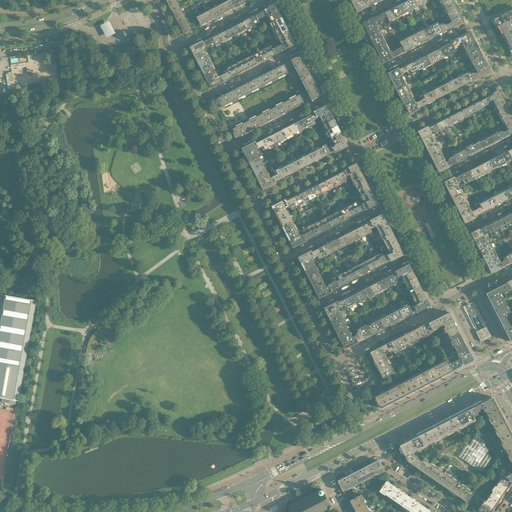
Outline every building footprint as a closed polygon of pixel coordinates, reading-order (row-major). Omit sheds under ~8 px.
[(176,0),(166,0),(172,10),(180,6),(176,0)] [(231,0),(229,0),(219,5),(224,13),(235,7),(231,0)] [(364,0),(363,0),(353,5),(357,12),(368,7),(365,1),(366,1),(364,0)] [(409,0),(406,0),(403,2),(408,12),(414,9),(409,0)] [(417,0),(409,0),(414,9),(420,6),(417,0)] [(452,0),(448,0),(441,4),(444,10),(455,4),(452,0)] [(403,2),(396,5),(401,15),(408,12),(403,2)] [(281,18),(274,4),(264,10),(266,15),(270,23),(281,18)] [(455,4),(444,10),(447,15),(458,10),(455,4)] [(219,5),(208,11),(212,19),(224,13),(219,5)] [(396,5),(390,9),(395,18),(401,15),(396,5)] [(180,6),(172,10),(177,22),(186,18),(180,6)] [(390,9),(384,12),(386,16),(387,18),(389,21),(395,18),(390,9)] [(264,10),(254,14),(257,20),(266,15),(264,10)] [(458,10),(447,15),(450,21),(461,16),(458,10)] [(511,10),(494,20),(499,30),(501,29),(509,46),(508,47),(511,55),(511,10)] [(196,17),(200,25),(212,19),(208,11),(196,17)] [(384,12),(373,18),(375,22),(380,20),(383,20),(384,19),(387,18),(386,16),(384,12)] [(259,23),(257,20),(254,14),(248,18),(253,26),(255,29),(258,28),(256,24),(259,23)] [(461,16),(450,21),(451,22),(453,27),(464,21),(461,16)] [(186,18),(177,22),(184,34),(192,30),(186,18)] [(248,18),(242,21),(247,29),(253,26),(248,18)] [(288,31),(281,18),(270,23),(277,36),(288,31)] [(373,18),(362,23),(366,30),(376,24),(375,22),(373,18)] [(109,20),(100,24),(107,37),(116,32),(109,20)] [(242,21),(236,24),(240,32),(247,29),(242,21)] [(442,33),(453,27),(451,22),(447,24),(445,25),(442,24),(438,26),(442,33)] [(437,23),(431,26),(436,36),(442,33),(438,26),(437,23)] [(236,24),(230,27),(234,36),(240,32),(236,24)] [(376,24),(366,30),(369,36),(379,31),(376,24)] [(431,26),(424,29),(430,39),(436,36),(431,26)] [(230,27),(224,30),(228,39),(234,36),(230,27)] [(424,29),(418,32),(423,42),(430,39),(424,29)] [(224,30),(217,34),(222,42),(228,39),(224,30)] [(288,31),(277,36),(281,43),(291,37),(288,31)] [(379,31),(369,36),(373,43),(383,38),(379,31)] [(423,42),(418,32),(412,35),(417,45),(423,42)] [(469,32),(459,37),(461,41),(460,42),(461,42),(461,43),(472,38),(469,32)] [(211,37),(215,44),(216,45),(222,42),(217,34),(211,37)] [(412,35),(406,39),(411,49),(417,45),(412,35)] [(211,37),(202,42),(204,47),(210,44),(211,46),(215,44),(211,37)] [(291,37),(281,43),(281,44),(284,50),(295,44),(291,37)] [(459,37),(450,42),(454,49),(456,48),(456,47),(459,45),(458,44),(460,42),(461,41),(459,37)] [(383,38),(373,43),(376,49),(386,44),(383,38)] [(472,38),(461,43),(464,49),(475,43),(472,38)] [(411,49),(406,39),(399,42),(401,46),(402,47),(405,52),(411,49)] [(202,42),(190,47),(193,53),(203,48),(205,48),(204,47),(202,42)] [(450,42),(444,45),(449,55),(455,51),(454,49),(450,42)] [(475,43),(464,49),(467,55),(478,49),(475,43)] [(281,44),(272,49),(275,54),(284,50),(281,44)] [(386,44),(376,49),(379,56),(390,51),(386,44)] [(444,45),(438,48),(443,58),(449,55),(444,45)] [(271,46),(265,49),(269,58),(275,54),(272,49),(271,46)] [(390,53),(393,58),(405,52),(402,47),(401,46),(399,47),(397,48),(397,50),(390,53)] [(203,48),(193,53),(197,60),(207,55),(203,48)] [(438,48),(432,51),(437,61),(443,58),(438,48)] [(265,49),(259,52),(263,61),(269,58),(265,49)] [(478,49),(467,55),(470,60),(481,54),(478,49)] [(390,51),(379,56),(383,63),(393,58),(390,53),(390,51)] [(432,51),(426,54),(431,64),(437,61),(432,51)] [(259,52),(252,55),(257,64),(263,61),(259,52)] [(426,54),(419,58),(424,67),(431,64),(426,54)] [(481,54),(470,60),(473,66),(484,60),(481,54)] [(207,55),(197,60),(201,67),(210,62),(207,55)] [(252,55),(246,58),(250,67),(257,64),(252,55)] [(307,68),(303,61),(300,55),(299,56),(292,59),(299,72),(307,68)] [(246,58),(240,62),(244,70),(250,67),(246,58)] [(419,58),(413,61),(418,70),(424,67),(419,58)] [(300,75),(299,72),(292,59),(283,64),(284,64),(283,64),(286,70),(288,73),(282,76),(282,77),(290,73),(293,78),(300,75)] [(484,60),(473,66),(475,71),(487,65),(484,60)] [(413,61),(407,64),(412,73),(418,70),(413,61)] [(444,61),(440,64),(441,66),(438,68),(440,70),(448,66),(447,64),(446,64),(444,61)] [(210,62),(201,67),(204,74),(214,69),(210,62)] [(240,62),(234,65),(238,73),(244,70),(240,62)] [(288,73),(286,70),(283,64),(270,71),(274,79),(282,76),(288,73)] [(407,64),(397,69),(400,74),(405,72),(407,72),(407,73),(408,75),(412,73),(407,64)] [(227,68),(228,69),(232,77),(238,73),(234,65),(227,68)] [(487,65),(475,71),(476,72),(477,73),(480,77),(490,72),(487,65)] [(314,82),(310,75),(307,68),(299,72),(300,75),(306,86),(314,82)] [(214,69),(204,74),(208,81),(218,76),(214,69)] [(232,77),(228,69),(224,71),(225,73),(223,74),(221,71),(218,73),(220,76),(222,82),(232,77)] [(397,69),(392,72),(392,71),(388,73),(390,77),(392,81),(402,76),(400,74),(397,69)] [(5,72),(6,81),(14,80),(14,71),(5,72)] [(270,71),(257,78),(261,86),(274,79),(270,71)] [(465,72),(459,75),(465,85),(471,82),(467,74),(465,72)] [(469,73),(467,74),(471,82),(480,77),(477,73),(476,72),(473,74),(473,72),(470,74),(469,73)] [(218,76),(208,81),(211,87),(222,82),(220,76),(219,75),(218,76)] [(465,85),(459,75),(453,78),(459,88),(465,85)] [(402,76),(392,81),(396,89),(406,84),(402,76)] [(257,78),(243,85),(248,93),(261,86),(257,78)] [(459,88),(453,78),(447,81),(453,91),(459,88)] [(453,91),(447,81),(441,84),(446,94),(453,91)] [(321,95),(318,89),(314,82),(306,86),(309,93),(308,94),(311,100),(321,95)] [(407,84),(406,84),(396,89),(401,97),(410,93),(411,92),(407,84)] [(446,94),(441,84),(435,87),(440,98),(446,94)] [(243,85),(230,92),(234,100),(248,93),(243,85)] [(440,98),(435,87),(429,91),(434,101),(440,98)] [(434,101),(429,91),(423,94),(428,104),(434,101)] [(500,91),(498,91),(489,95),(491,100),(490,100),(491,102),(502,96),(500,91)] [(230,92),(217,99),(221,107),(234,100),(230,92)] [(410,93),(401,97),(405,105),(414,100),(410,93)] [(299,94),(286,101),(290,110),(304,103),(299,94)] [(419,96),(420,97),(420,99),(420,100),(415,103),(418,109),(428,104),(423,94),(419,96)] [(489,95),(480,100),(483,106),(487,104),(488,101),(490,100),(491,100),(489,95)] [(502,96),(491,102),(494,107),(505,102),(502,96)] [(414,100),(405,105),(407,110),(406,110),(409,114),(413,112),(418,109),(415,103),(414,100)] [(480,100),(474,103),(478,111),(484,108),(483,106),(480,100)] [(286,101),(272,108),(277,117),(290,110),(286,101)] [(505,102),(494,107),(497,113),(508,107),(505,102)] [(474,103),(467,106),(472,114),(478,111),(474,103)] [(325,106),(314,112),(317,118),(319,117),(319,116),(329,111),(327,107),(325,106)] [(467,106),(461,109),(465,118),(472,114),(467,106)] [(72,115),(70,113),(73,110),(71,112),(65,107),(61,111),(68,116),(65,120),(67,118),(69,119),(72,115)] [(508,107),(497,113),(500,118),(511,112),(508,107)] [(272,108),(259,115),(264,124),(277,117),(272,108)] [(461,109),(455,113),(459,121),(465,118),(461,109)] [(329,111),(319,116),(319,117),(323,123),(333,118),(329,111)] [(315,119),(317,118),(314,112),(306,116),(311,126),(315,124),(314,121),(316,120),(315,119)] [(511,114),(511,112),(500,118),(502,123),(511,118),(511,114)] [(455,113),(448,116),(453,124),(459,121),(455,113)] [(259,115),(246,122),(250,131),(264,124),(259,115)] [(306,116),(300,119),(305,129),(311,126),(306,116)] [(448,116),(442,119),(446,128),(453,124),(448,116)] [(333,118),(323,123),(326,131),(336,125),(333,118)] [(511,118),(502,123),(505,129),(511,125),(511,118)] [(300,119),(294,122),(299,132),(305,129),(300,119)] [(442,119),(436,123),(439,129),(440,131),(446,128),(442,119)] [(246,122),(232,129),(237,137),(250,131),(246,122)] [(294,122),(287,126),(292,135),(299,132),(294,122)] [(436,123),(427,127),(429,132),(430,132),(432,130),(435,131),(439,129),(436,123)] [(336,125),(326,131),(330,138),(340,133),(336,125)] [(287,126),(281,129),(286,139),(292,135),(287,126)] [(427,127),(419,131),(418,132),(422,139),(431,134),(430,132),(429,132),(427,127)] [(281,129),(275,132),(280,142),(286,139),(281,129)] [(501,131),(497,133),(500,140),(509,135),(507,130),(506,130),(504,131),(501,131)] [(496,131),(490,134),(494,143),(500,140),(497,133),(496,131)] [(275,132),(269,135),(274,145),(280,142),(275,132)] [(312,135),(314,140),(320,138),(317,132),(312,135)] [(340,133),(330,138),(334,145),(344,140),(340,133)] [(431,134),(422,139),(426,147),(436,142),(432,134),(431,134)] [(490,134),(483,137),(488,146),(494,143),(490,134)] [(269,135),(263,138),(268,148),(274,145),(269,135)] [(483,137),(477,141),(481,150),(488,146),(483,137)] [(263,138),(254,143),(258,149),(261,147),(263,151),(268,148),(263,138)] [(334,145),(332,146),(335,152),(346,146),(346,144),(344,140),(334,145)] [(477,141),(471,144),(475,153),(481,150),(477,141)] [(436,142),(426,147),(430,155),(440,150),(441,150),(436,142)] [(254,143),(243,149),(246,154),(255,149),(256,150),(258,149),(254,143)] [(326,144),(319,148),(324,157),(335,152),(332,146),(328,148),(326,144)] [(471,144),(464,147),(469,156),(475,153),(471,144)] [(464,147),(458,150),(463,159),(469,156),(464,147)] [(324,157),(319,148),(315,149),(321,159),(324,157)] [(255,149),(246,154),(249,162),(259,157),(256,150),(255,149)] [(315,149),(309,153),(314,163),(321,159),(315,149)] [(440,150),(430,155),(435,163),(444,159),(444,158),(440,150)] [(452,154),(453,155),(456,163),(463,159),(458,150),(452,154)] [(507,150),(500,153),(505,163),(511,159),(511,157),(510,157),(507,150)] [(309,153),(303,156),(308,166),(314,163),(309,153)] [(500,153),(494,156),(499,166),(505,163),(500,153)] [(448,160),(445,162),(448,167),(456,163),(453,155),(449,157),(448,160)] [(303,156),(297,159),(302,169),(308,166),(303,156)] [(494,156),(488,160),(493,169),(499,166),(494,156)] [(259,157),(249,162),(253,169),(263,164),(259,157)] [(297,159),(291,162),(296,172),(302,169),(297,159)] [(444,159),(435,163),(439,171),(448,167),(445,162),(444,159)] [(488,160),(481,163),(486,173),(493,169),(488,160)] [(291,162),(284,165),(290,175),(296,172),(291,162)] [(481,163),(475,166),(480,176),(486,173),(481,163)] [(263,164),(253,169),(257,176),(266,171),(263,164)] [(355,164),(344,170),(347,176),(349,175),(359,169),(357,165),(355,164)] [(284,165),(278,169),(283,178),(290,175),(284,165)] [(475,166),(469,169),(474,179),(480,176),(475,166)] [(276,175),(272,177),(275,183),(283,178),(278,169),(274,171),(276,175)] [(349,175),(353,182),(363,177),(359,169),(349,175)] [(469,169),(463,172),(468,182),(474,179),(469,169)] [(344,170),(337,173),(342,183),(346,181),(345,180),(347,179),(347,177),(347,176),(344,170)] [(266,171),(257,176),(260,183),(270,178),(266,171)] [(463,172),(454,177),(456,183),(457,183),(461,180),(463,181),(463,182),(464,184),(468,182),(463,172)] [(337,173),(330,177),(336,187),(342,183),(337,173)] [(270,178),(260,183),(263,189),(275,183),(272,177),(270,178)] [(330,177),(324,180),(329,190),(336,187),(330,177)] [(363,177),(353,182),(356,189),(366,184),(363,177)] [(454,177),(445,181),(444,182),(448,190),(458,185),(457,183),(456,183),(454,177)] [(324,180),(317,183),(322,193),(329,190),(324,180)] [(317,183),(311,187),(316,197),(322,193),(317,183)] [(366,184),(356,189),(360,196),(370,191),(366,184)] [(458,185),(448,190),(452,198),(462,193),(458,185)] [(511,197),(511,191),(510,186),(503,189),(509,200),(511,197)] [(311,187),(304,190),(309,200),(316,197),(311,187)] [(503,189),(497,193),(502,203),(509,200),(503,189)] [(304,190),(298,193),(303,204),(309,200),(304,190)] [(370,191),(360,196),(363,202),(364,203),(374,198),(370,191)] [(298,193),(291,197),(296,207),(303,204),(298,193)] [(463,193),(462,193),(452,198),(456,206),(466,201),(467,200),(463,193)] [(502,203),(497,193),(491,196),(496,206),(502,203)] [(491,196),(485,199),(490,209),(496,206),(491,196)] [(296,207),(291,197),(284,200),(288,207),(288,208),(290,208),(292,211),(296,210),(295,208),(296,207)] [(364,203),(363,202),(361,204),(364,210),(375,204),(376,202),(374,198),(364,203)] [(485,199),(479,202),(484,212),(490,209),(485,199)] [(284,200),(272,207),(276,213),(285,208),(286,208),(288,207),(284,200)] [(466,201),(456,206),(461,214),(470,209),(466,201)] [(356,202),(353,204),(358,213),(364,210),(361,204),(360,203),(359,202),(357,203),(356,202)] [(476,207),(476,209),(471,211),(474,217),(484,212),(479,202),(475,204),(476,207)] [(353,204),(346,207),(351,217),(358,213),(353,204)] [(346,207),(339,210),(344,220),(351,217),(346,207)] [(285,208),(276,213),(279,220),(289,215),(286,208),(285,208)] [(470,209),(461,214),(465,222),(474,217),(471,211),(470,209)] [(339,210),(333,214),(338,223),(344,220),(339,210)] [(433,212),(412,223),(479,349),(499,340),(433,212)] [(333,214),(327,217),(331,227),(338,223),(333,214)] [(511,221),(508,214),(502,217),(506,225),(511,221)] [(289,215),(279,220),(283,227),(293,222),(289,215)] [(381,215),(370,221),(373,226),(375,225),(376,225),(385,220),(383,215),(381,215)] [(327,217),(320,221),(325,230),(331,227),(327,217)] [(502,217),(495,220),(500,228),(506,225),(502,217)] [(385,220),(376,225),(379,232),(389,227),(385,220)] [(495,220),(489,223),(493,230),(494,231),(500,228),(495,220)] [(320,221),(313,224),(318,233),(325,230),(320,221)] [(370,221),(362,225),(367,235),(370,233),(369,231),(371,231),(370,229),(373,227),(373,226),(370,221)] [(293,222),(283,227),(286,234),(296,229),(293,222)] [(489,223),(479,228),(481,233),(484,231),(485,231),(488,230),(489,232),(493,230),(489,223)] [(313,224),(307,227),(312,237),(318,233),(313,224)] [(362,225),(356,228),(361,238),(367,235),(362,225)] [(301,233),(302,234),(305,240),(312,237),(307,227),(303,229),(304,231),(302,232),(301,233)] [(389,227),(379,232),(383,239),(392,234),(389,227)] [(356,228),(349,231),(355,241),(361,238),(356,228)] [(479,228),(472,232),(470,233),(474,239),(484,234),(486,233),(485,231),(484,231),(481,233),(479,228)] [(296,229),(286,234),(290,241),(300,236),(300,235),(296,229)] [(349,231),(343,234),(348,244),(355,241),(349,231)] [(300,236),(290,241),(293,247),(305,240),(302,234),(300,235),(300,236)] [(343,234),(337,237),(342,247),(348,244),(343,234)] [(392,234),(383,239),(386,246),(396,241),(392,234)] [(484,234),(474,239),(476,245),(487,239),(488,239),(487,237),(486,237),(484,234)] [(337,237),(331,241),(336,251),(342,247),(337,237)] [(487,239),(476,245),(479,250),(490,245),(491,244),(490,242),(489,243),(487,239)] [(331,241),(325,244),(329,254),(336,251),(331,241)] [(396,241),(386,246),(390,253),(400,248),(396,241)] [(325,244),(318,247),(323,257),(329,254),(325,244)] [(490,245),(479,250),(482,255),(493,250),(494,249),(493,247),(492,248),(490,245)] [(318,247),(310,251),(313,257),(314,258),(317,256),(318,258),(320,257),(320,259),(323,257),(318,247)] [(400,248),(390,253),(387,254),(391,260),(401,255),(402,255),(403,254),(402,253),(400,248)] [(493,250),(482,255),(485,261),(495,256),(497,255),(495,253),(494,254),(493,252),(494,252),(493,250)] [(310,251),(298,257),(302,263),(311,258),(311,259),(313,257),(310,251)] [(381,253),(378,254),(383,265),(391,260),(387,254),(387,253),(384,255),(383,253),(381,254),(381,253)] [(383,265),(378,254),(371,258),(376,268),(383,265)] [(495,256),(485,261),(488,266),(499,260),(498,258),(497,259),(495,256)] [(504,260),(502,261),(500,262),(497,264),(499,269),(510,263),(506,256),(503,258),(503,259),(504,260)] [(311,258),(302,263),(305,270),(315,265),(311,259),(311,258)] [(371,258),(365,261),(370,271),(376,268),(371,258)] [(499,260),(488,266),(490,272),(492,272),(499,269),(497,264),(500,262),(499,260)] [(370,271),(365,261),(358,265),(364,274),(370,271)] [(315,265),(305,270),(309,277),(318,272),(315,265)] [(358,265),(352,268),(358,277),(364,274),(358,265)] [(407,265),(396,271),(399,277),(401,276),(411,271),(409,266),(407,265)] [(352,268),(346,271),(351,281),(358,277),(352,268)] [(346,271),(340,274),(345,284),(351,281),(346,271)] [(396,271),(388,275),(393,285),(396,283),(395,282),(397,281),(397,280),(398,279),(398,278),(399,277),(396,271)] [(411,271),(401,276),(405,283),(415,278),(411,271)] [(318,272),(309,277),(312,285),(322,280),(318,272)] [(345,284),(340,274),(334,277),(339,287),(345,284)] [(388,275),(382,278),(387,288),(393,285),(388,275)] [(327,285),(328,285),(331,291),(339,287),(334,277),(331,279),(332,280),(330,281),(331,283),(327,285)] [(382,278),(376,281),(381,291),(387,288),(382,278)] [(415,278),(405,283),(409,290),(418,285),(415,278)] [(322,280),(312,285),(316,292),(326,287),(325,286),(322,280)] [(376,281),(369,285),(374,295),(381,291),(376,281)] [(488,299),(500,293),(510,289),(506,282),(485,293),(486,294),(485,295),(488,299)] [(326,287),(316,292),(319,297),(331,291),(328,285),(325,286),(326,287)] [(369,285),(363,288),(368,298),(374,295),(369,285)] [(418,285),(409,290),(412,297),(422,292),(418,285)] [(363,288),(356,291),(362,301),(368,298),(363,288)] [(356,291),(350,295),(355,305),(362,301),(356,291)] [(422,292),(412,297),(416,304),(426,299),(422,292)] [(500,293),(488,299),(491,306),(503,300),(500,293)] [(36,300),(1,294),(0,298),(0,397),(2,398),(1,402),(15,405),(16,400),(18,401),(25,362),(36,300)] [(350,295),(344,298),(349,308),(355,305),(350,295)] [(344,298),(336,302),(339,308),(341,307),(342,308),(343,307),(344,308),(346,307),(347,309),(349,308),(344,298)] [(426,299),(416,304),(416,305),(414,306),(417,311),(428,306),(428,304),(426,299)] [(503,300),(491,306),(494,312),(506,306),(503,300)] [(336,302),(324,308),(328,314),(337,309),(339,308),(336,302)] [(407,304),(404,305),(409,315),(417,311),(414,306),(414,305),(412,306),(412,305),(410,306),(409,304),(408,305),(407,304)] [(409,315),(404,305),(398,308),(403,318),(409,315)] [(506,306),(494,312),(497,318),(504,315),(510,312),(506,306)] [(403,318),(398,308),(392,312),(397,321),(403,318)] [(337,309),(328,314),(331,321),(341,316),(337,309)] [(397,321),(392,312),(385,315),(390,325),(397,321)] [(448,312),(439,317),(442,323),(452,318),(450,315),(449,315),(448,312)] [(385,315),(378,318),(383,328),(390,325),(385,315)] [(504,315),(497,318),(504,330),(507,328),(507,326),(509,325),(504,315)] [(341,316),(331,321),(335,328),(344,323),(341,316)] [(439,317),(429,321),(428,322),(432,331),(434,330),(437,337),(444,333),(443,331),(440,325),(443,324),(442,323),(439,317)] [(383,328),(378,318),(372,322),(377,331),(383,328)] [(452,318),(442,323),(443,324),(440,325),(443,331),(456,325),(452,318)] [(372,322),(366,325),(371,334),(377,331),(372,322)] [(428,322),(422,325),(427,335),(433,332),(432,331),(428,322)] [(344,323),(335,328),(338,335),(348,330),(344,323)] [(366,325),(360,328),(365,338),(371,334),(366,325)] [(422,325),(415,329),(420,338),(427,335),(422,325)] [(456,325),(443,331),(444,333),(445,335),(447,338),(448,337),(459,331),(456,325)] [(356,335),(354,336),(357,342),(365,338),(360,328),(357,329),(358,331),(356,332),(357,333),(355,334),(356,335)] [(91,338),(96,341),(99,337),(103,333),(98,329),(94,333),(91,338)] [(415,329),(409,332),(414,342),(420,338),(415,329)] [(348,330),(338,335),(342,342),(352,337),(348,330)] [(459,331),(448,337),(447,338),(443,340),(445,343),(446,342),(446,343),(447,342),(449,342),(450,344),(463,338),(459,331)] [(409,332),(403,335),(408,345),(414,342),(409,332)] [(403,335),(397,338),(402,348),(408,345),(403,335)] [(352,337),(342,342),(345,348),(357,342),(354,336),(352,337)] [(96,341),(91,338),(88,344),(86,351),(92,351),(93,346),(96,341)] [(391,341),(395,350),(396,351),(402,348),(397,338),(391,341)] [(450,344),(449,345),(447,346),(448,348),(450,348),(451,347),(452,349),(451,350),(449,351),(450,353),(466,345),(463,338),(450,344)] [(391,341),(380,347),(382,351),(383,351),(387,349),(388,352),(392,350),(393,351),(395,350),(391,341)] [(466,345),(450,353),(449,353),(450,354),(453,360),(459,357),(469,351),(466,345)] [(380,347),(370,352),(373,359),(384,353),(383,351),(382,351),(380,347)] [(469,351),(459,357),(464,365),(473,361),(473,359),(469,351)] [(384,353),(373,359),(376,365),(387,359),(384,353)] [(450,354),(449,353),(445,355),(447,358),(453,371),(464,365),(459,357),(453,360),(450,354)] [(453,371),(447,358),(440,361),(447,374),(453,371)] [(387,359),(376,365),(380,371),(391,366),(387,359)] [(447,374),(440,361),(435,364),(441,377),(447,374)] [(441,377),(435,364),(428,368),(435,380),(441,377)] [(394,372),(391,366),(380,371),(383,378),(394,372)] [(435,380),(428,368),(422,371),(429,383),(435,380)] [(429,383),(422,371),(416,374),(423,387),(429,383)] [(423,387),(416,374),(410,377),(417,390),(423,387)] [(417,390),(410,377),(404,380),(411,393),(417,390)] [(411,393),(404,380),(398,383),(405,396),(411,393)] [(405,396),(398,383),(392,386),(399,399),(405,396)] [(399,399),(392,386),(386,389),(393,402),(399,399)] [(393,402),(386,389),(380,393),(387,405),(393,402)] [(387,405),(380,393),(375,395),(375,396),(374,397),(380,408),(381,407),(381,408),(387,405)] [(491,396),(481,402),(482,406),(482,407),(480,408),(481,410),(483,409),(496,402),(493,397),(491,396)] [(479,417),(477,415),(476,413),(479,411),(478,409),(480,408),(482,407),(482,406),(481,402),(469,408),(473,417),(475,420),(479,417)] [(496,402),(483,409),(486,415),(499,408),(496,402)] [(469,408),(463,411),(469,424),(475,420),(473,417),(469,408)] [(499,408),(486,415),(489,421),(502,415),(499,408)] [(463,411),(456,415),(463,427),(469,424),(463,411)] [(456,415),(450,418),(456,430),(463,427),(456,415)] [(502,415),(489,421),(493,427),(505,421),(502,415)] [(450,418),(443,421),(450,434),(456,430),(450,418)] [(443,421),(437,425),(443,437),(450,434),(443,421)] [(505,421),(493,427),(496,434),(508,427),(505,421)] [(437,425),(430,428),(437,440),(443,437),(437,425)] [(508,427),(496,434),(499,440),(511,433),(508,427)] [(430,428),(424,431),(431,444),(437,440),(430,428)] [(424,431),(417,434),(424,447),(431,444),(424,431)] [(511,434),(511,433),(499,440),(502,446),(511,440),(511,434)] [(417,434),(411,438),(418,450),(424,447),(417,434)] [(465,461),(476,468),(489,450),(483,446),(486,443),(475,435),(463,454),(468,457),(465,461)] [(411,438),(405,441),(411,452),(412,452),(412,453),(418,450),(411,438)] [(511,440),(502,446),(505,452),(511,448),(511,440)] [(405,441),(399,444),(400,445),(399,445),(405,457),(411,454),(411,452),(405,441)] [(442,457),(450,452),(447,448),(438,453),(439,455),(442,457)] [(411,456),(411,454),(405,457),(407,461),(417,468),(421,462),(413,456),(411,456)] [(423,459),(421,462),(417,468),(421,470),(420,471),(424,473),(430,464),(423,459)] [(383,471),(378,460),(369,464),(375,474),(377,473),(378,474),(383,471)] [(369,464),(361,469),(354,472),(359,483),(375,474),(369,464)] [(430,464),(424,473),(427,475),(431,477),(437,468),(430,464)] [(437,468),(431,477),(435,480),(434,480),(438,483),(444,473),(437,468)] [(354,472),(344,477),(337,481),(343,491),(359,483),(354,472)] [(444,473),(438,483),(441,485),(442,485),(445,487),(451,478),(444,473)] [(511,482),(505,475),(502,474),(501,476),(502,477),(499,481),(508,488),(510,484),(511,482)] [(451,478),(445,487),(449,489),(448,490),(452,492),(458,483),(451,478)] [(394,486),(387,481),(386,481),(379,491),(384,495),(385,494),(387,496),(394,486)] [(508,488),(499,481),(496,485),(495,485),(493,488),(503,494),(505,490),(506,491),(508,488)] [(458,483),(452,492),(455,495),(456,494),(459,497),(466,488),(458,483)] [(408,496),(400,490),(394,486),(387,496),(402,506),(408,496)] [(466,488),(459,497),(463,499),(462,500),(465,502),(466,501),(466,502),(473,492),(466,488)] [(503,494),(493,488),(491,490),(492,491),(489,496),(498,502),(500,499),(500,498),(503,494)] [(321,511),(323,511),(327,509),(328,509),(326,505),(329,504),(323,492),(321,489),(318,491),(318,490),(317,490),(318,491),(314,493),(314,492),(309,495),(305,497),(300,499),(300,500),(296,502),(296,501),(296,502),(292,504),(292,503),(291,504),(292,504),(288,506),(287,506),(290,511),(288,511),(287,511),(321,511)] [(350,500),(350,501),(356,511),(372,511),(368,508),(363,500),(364,500),(361,494),(350,500)] [(419,511),(423,506),(415,501),(408,496),(402,506),(411,511),(419,511)] [(496,506),(498,502),(489,496),(485,501),(484,500),(483,502),(492,509),(495,505),(496,506)] [(490,511),(492,509),(483,502),(477,510),(480,511),(490,511)]
